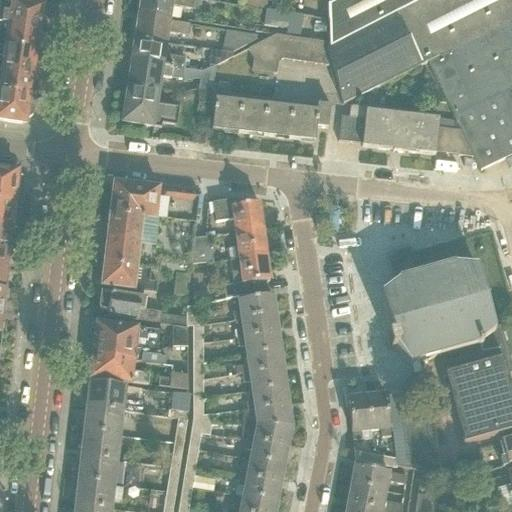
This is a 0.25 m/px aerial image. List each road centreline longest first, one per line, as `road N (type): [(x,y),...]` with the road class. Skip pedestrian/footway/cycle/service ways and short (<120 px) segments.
road 1 (tertiary): [(27,511),(70,156)]
road 2 (residential): [(310,511),(324,418),(297,182)]
road 3 (residential): [(297,182),(70,156)]
road 4 (residential): [(503,203),(297,182)]
road 5 (tertiary): [(70,156),(92,0)]
